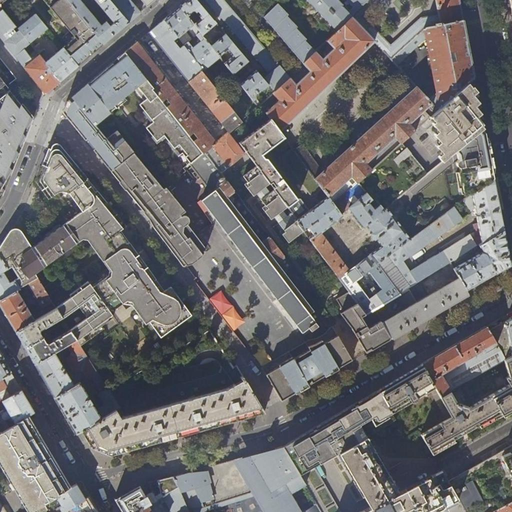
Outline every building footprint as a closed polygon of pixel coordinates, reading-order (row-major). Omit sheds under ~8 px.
[(44,0),(51,9),(49,11),(57,20),(59,18),(70,32),(62,38),(67,44),(63,48),(78,66),(84,61),(96,51),(103,44),(70,4),(66,0),(0,0),(0,11),(2,10),(0,7),(0,5),(6,0),(44,0)] [(100,25),(79,0),(75,0),(70,4),(103,44),(116,33),(128,23),(109,0),(95,0),(113,21),(108,25),(105,21),(100,25)] [(131,2),(129,0),(109,0),(128,23),(135,17),(140,13),(131,2)] [(185,0),(184,1),(179,6),(202,35),(216,23),(196,0),(185,0)] [(234,33),(244,25),(223,0),(205,0),(210,5),(219,16),(219,15),(224,21),(234,33)] [(391,59),(426,29),(462,20),(458,0),(370,0),(370,1),(338,32),(328,42),(334,50),(323,60),(317,52),(305,63),(312,72),(297,85),(290,78),(275,92),(260,104),(270,119),(281,132),(375,43),(384,54),(381,56),(412,91),(324,171),(303,143),(294,151),(323,188),(329,196),(334,204),(357,183),(401,144),(430,117),(437,110),(431,103),(396,65),(391,59)] [(346,0),(341,5),(335,0),(306,0),(338,32),(370,1),(369,0),(346,0)] [(297,28),(298,27),(288,16),(289,15),(279,3),(264,17),(274,28),(281,36),(287,44),(292,49),(298,57),(304,64),(305,63),(317,52),(306,41),(307,39),(297,28)] [(219,56),(211,46),(202,35),(179,6),(171,13),(163,19),(177,37),(183,43),(204,69),(204,70),(220,57),(219,56)] [(47,29),(32,9),(30,10),(34,15),(17,29),(19,31),(29,43),(39,55),(60,81),(69,73),(78,66),(63,48),(53,35),(50,38),(60,50),(50,58),(35,39),(47,29)] [(13,29),(16,27),(2,10),(0,11),(0,37),(2,39),(31,77),(45,94),(50,90),(60,81),(39,55),(32,60),(23,49),(29,43),(19,31),(16,33),(15,30),(13,29)] [(163,19),(148,32),(188,82),(201,71),(204,69),(183,43),(180,46),(174,39),(177,37),(163,19)] [(464,26),(462,20),(426,29),(391,59),(396,65),(427,38),(439,103),(431,103),(437,110),(468,83),(473,78),(472,72),(472,69),(466,38),(464,26)] [(244,25),(234,33),(240,39),(254,56),(264,47),(250,32),(244,25)] [(211,46),(219,56),(227,50),(228,51),(230,50),(232,52),(230,53),(232,56),(224,62),(232,73),(247,60),(225,34),(211,46)] [(166,78),(137,42),(125,52),(153,88),(166,78)] [(267,52),(264,47),(254,56),(256,58),(266,70),(276,62),(267,52)] [(153,88),(125,52),(114,61),(106,68),(127,95),(136,88),(147,103),(143,107),(154,121),(150,124),(161,138),(165,135),(180,154),(183,152),(191,162),(203,153),(194,140),(190,135),(167,106),(163,101),(153,88)] [(275,92),(290,78),(276,62),(266,70),(271,75),(268,78),(265,80),(275,92)] [(127,95),(106,68),(94,79),(87,84),(109,112),(110,113),(127,99),(125,96),(127,95)] [(219,94),(201,71),(188,82),(228,132),(241,121),(223,99),(220,102),(216,97),(219,94)] [(256,71),(240,83),(258,106),(260,104),(275,92),(265,80),(264,79),(264,80),(256,71)] [(215,142),(166,78),(153,88),(163,101),(166,98),(171,103),(167,106),(190,135),(193,133),(197,138),(194,140),(203,153),(205,151),(212,145),(229,167),(245,154),(228,132),(215,142)] [(483,129),(475,118),(479,114),(472,106),(476,102),(470,95),(474,92),(471,88),(471,87),(468,83),(437,110),(430,117),(435,124),(441,132),(436,136),(443,143),(439,146),(445,154),(441,157),(444,161),(455,152),(483,129)] [(109,112),(87,84),(79,91),(72,97),(66,102),(62,111),(109,170),(133,152),(123,139),(117,130),(106,139),(94,125),(109,112)] [(24,140),(30,125),(33,119),(9,90),(5,93),(0,97),(0,101),(4,106),(0,108),(0,119),(0,120),(0,194),(6,182),(11,172),(16,159),(24,140)] [(344,97),(337,103),(343,109),(342,109),(355,124),(358,121),(355,118),(360,114),(344,97)] [(266,178),(271,184),(284,201),(288,206),(298,219),(298,222),(304,230),(349,291),(365,313),(373,309),(380,305),(396,295),(399,293),(378,263),(410,239),(387,208),(384,210),(375,199),(373,201),(357,183),(334,204),(329,196),(310,210),(301,199),(298,199),(267,157),(263,157),(261,154),(285,137),(281,132),(270,119),(239,142),(253,160),(258,167),(266,178)] [(161,138),(150,124),(147,127),(158,141),(161,138)] [(488,154),(483,129),(455,152),(457,161),(455,163),(455,165),(457,167),(458,167),(459,173),(456,174),(458,190),(460,190),(462,196),(471,195),(493,179),(488,154)] [(436,153),(423,135),(409,146),(422,163),(436,153)] [(122,221),(99,193),(97,190),(96,191),(87,179),(88,178),(81,171),(60,145),(57,144),(54,144),(52,145),(51,149),(48,148),(46,153),(39,173),(35,182),(48,200),(50,196),(53,194),(55,193),(59,191),(64,190),(65,191),(68,192),(70,194),(82,211),(65,223),(78,242),(83,239),(88,240),(92,246),(122,221)] [(427,175),(401,144),(357,183),(373,201),(375,199),(384,210),(387,208),(427,175)] [(133,152),(109,170),(107,173),(138,211),(140,208),(166,187),(167,186),(137,148),(133,152)] [(312,196),(323,188),(294,151),(293,148),(283,156),(312,196)] [(250,226),(257,221),(239,197),(232,202),(226,194),(233,189),(226,180),(205,151),(203,153),(191,162),(188,165),(211,191),(201,199),(301,332),(308,327),(311,330),(318,324),(315,321),(320,318),(284,272),(292,266),(269,236),(262,241),(250,226)] [(266,178),(258,167),(256,168),(264,179),(266,178)] [(271,184),(265,188),(261,182),(264,179),(256,168),(245,177),(249,183),(246,185),(252,193),(255,191),(266,206),(263,208),(269,216),(272,214),(284,229),(281,231),(287,239),(289,237),(292,239),(304,230),(298,222),(298,219),(288,206),(283,211),(279,205),(284,201),(271,184)] [(471,195),(463,201),(468,208),(474,208),(478,229),(409,271),(403,261),(454,225),(446,213),(410,239),(378,263),(399,293),(407,288),(419,281),(442,267),(443,266),(449,263),(453,260),(461,255),(475,247),(479,245),(503,230),(498,205),(493,179),(471,195)] [(181,216),(180,215),(185,211),(166,187),(140,208),(155,226),(153,227),(183,267),(206,249),(187,224),(181,216)] [(192,315),(171,286),(163,292),(159,286),(154,280),(156,278),(149,269),(129,242),(128,243),(123,237),(119,232),(126,226),(122,221),(92,246),(109,271),(109,275),(102,280),(108,289),(122,280),(148,322),(149,321),(161,338),(192,315)] [(32,248),(44,267),(78,242),(65,223),(48,236),(32,248)] [(44,267),(32,248),(31,247),(21,233),(19,231),(17,230),(14,229),(12,230),(9,232),(35,274),(44,267)] [(506,247),(503,230),(479,245),(484,253),(483,252),(480,252),(452,268),(466,290),(502,269),(509,265),(506,247)] [(0,245),(0,257),(7,268),(16,260),(23,272),(13,279),(19,289),(20,288),(27,284),(37,278),(35,274),(9,232),(0,245)] [(476,249),(475,247),(461,255),(462,257),(476,249)] [(13,279),(7,268),(0,257),(0,299),(19,289),(13,279)] [(449,263),(443,266),(442,267),(452,281),(427,295),(419,281),(407,288),(426,318),(468,294),(466,290),(452,268),(451,267),(449,263)] [(37,278),(27,284),(46,314),(57,308),(56,308),(37,278)] [(111,312),(126,300),(131,302),(133,304),(132,305),(145,324),(148,322),(122,280),(108,289),(102,280),(92,287),(87,281),(69,295),(70,297),(56,308),(57,308),(63,318),(79,307),(87,317),(70,330),(77,341),(79,344),(102,327),(100,324),(112,315),(111,312)] [(34,318),(19,293),(22,291),(20,288),(19,289),(0,299),(0,305),(6,315),(15,331),(40,318),(38,316),(34,318)] [(407,288),(399,293),(396,295),(404,308),(387,318),(380,305),(373,309),(391,338),(426,318),(407,288)] [(222,290),(209,300),(234,332),(247,322),(222,290)] [(365,313),(349,291),(336,299),(343,311),(339,313),(348,324),(365,313)] [(43,338),(40,332),(59,321),(63,327),(67,325),(63,318),(57,308),(46,314),(40,318),(15,331),(20,339),(25,348),(43,338)] [(391,338),(373,309),(365,313),(348,324),(366,353),(391,338)] [(500,323),(488,329),(506,360),(511,356),(511,316),(509,318),(505,320),(508,338),(505,339),(504,329),(500,323)] [(67,325),(63,327),(66,333),(47,344),(43,338),(25,348),(30,355),(35,364),(55,353),(67,346),(77,341),(70,330),(67,325)] [(504,362),(506,360),(488,329),(486,327),(422,364),(441,397),(450,391),(504,362)] [(352,361),(335,332),(265,374),(282,402),(352,361)] [(77,341),(67,346),(71,354),(70,357),(66,360),(65,361),(73,374),(75,375),(80,372),(83,373),(86,379),(91,376),(97,373),(79,344),(77,341)] [(55,353),(35,364),(44,380),(54,397),(74,386),(55,353)] [(0,377),(11,372),(0,354),(0,377)] [(511,356),(506,360),(504,362),(506,376),(503,378),(507,384),(469,406),(468,404),(459,402),(458,403),(457,403),(450,391),(441,397),(422,364),(379,390),(392,412),(413,399),(413,400),(416,399),(415,398),(430,389),(446,419),(420,434),(432,454),(454,441),(453,439),(478,424),(479,427),(487,422),(502,414),(502,415),(511,409),(511,356)] [(11,372),(0,377),(0,396),(2,400),(21,390),(16,381),(11,372)] [(106,386),(97,373),(91,376),(99,390),(106,386)] [(120,417),(115,409),(81,430),(81,431),(86,438),(91,447),(109,455),(263,412),(243,378),(242,378),(243,381),(229,388),(120,417)] [(80,383),(74,386),(54,397),(65,415),(76,433),(81,430),(115,409),(118,407),(108,390),(100,395),(106,406),(97,411),(91,402),(88,404),(87,404),(85,402),(86,400),(89,398),(80,383)] [(28,415),(34,411),(21,390),(2,400),(0,396),(0,427),(2,430),(28,415)] [(330,456),(366,436),(396,419),(392,412),(379,390),(354,404),(331,418),(307,432),(282,446),(298,474),(299,473),(313,466),(330,456)] [(28,415),(2,430),(0,431),(0,511),(6,511),(0,501),(0,465),(27,511),(34,508),(57,495),(71,487),(43,439),(28,415)] [(339,511),(313,466),(299,473),(306,486),(316,503),(321,511),(464,511),(447,481),(441,471),(399,492),(366,436),(330,456),(357,502),(365,499),(370,507),(360,511),(339,511)] [(490,511),(511,501),(511,444),(507,447),(470,469),(447,481),(464,511),(490,511)] [(282,446),(172,477),(178,488),(188,511),(250,495),(260,511),(321,511),(316,503),(303,511),(293,493),(306,486),(299,473),(298,474),(282,446)] [(121,511),(136,511),(178,488),(172,477),(149,483),(150,488),(152,492),(145,496),(139,485),(115,500),(120,508),(121,511)] [(71,487),(57,495),(62,505),(56,509),(57,511),(61,511),(66,509),(85,499),(82,493),(77,484),(71,487)] [(188,511),(178,488),(136,511),(188,511)] [(85,499),(66,509),(67,511),(93,511),(91,508),(85,499)] [(511,511),(511,501),(490,511),(511,511)]
